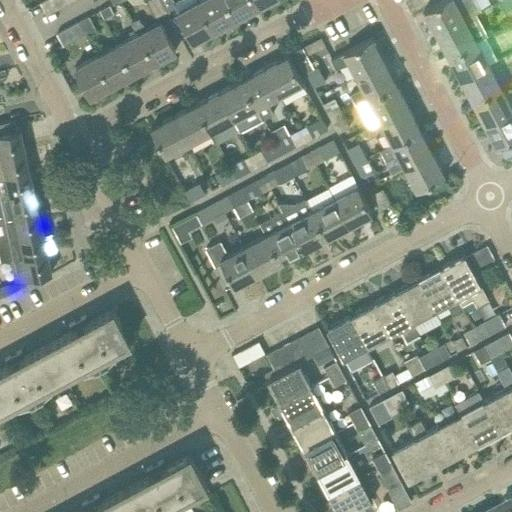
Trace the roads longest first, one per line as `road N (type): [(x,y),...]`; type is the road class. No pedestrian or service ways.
road 1 (residential): [(191,348),(490,198)]
road 2 (residential): [(76,137),(319,4)]
road 3 (residential): [(490,198),(386,0)]
road 4 (residential): [(32,511),(221,409)]
road 5 (residential): [(0,340),(141,264)]
road 6 (residential): [(76,137),(2,0)]
road 7 (residential): [(141,264),(76,137)]
